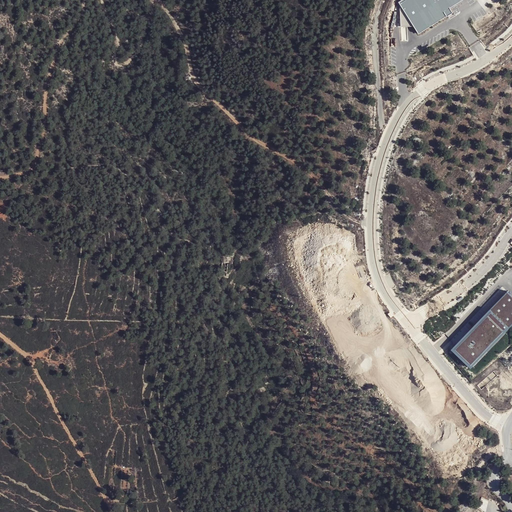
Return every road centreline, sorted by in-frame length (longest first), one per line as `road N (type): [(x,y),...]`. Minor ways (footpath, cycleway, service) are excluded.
road 1 (unclassified): [(408,324),(384,292),(372,253),(373,191),(386,139),(422,89),(511,38)]
road 2 (track): [(161,0),(184,31),(201,84),(256,137),(306,166),(356,220),(370,222)]
road 3 (track): [(0,174),(20,173),(41,150),(62,42),(86,0)]
road 4 (track): [(101,0),(121,60),(135,54),(151,8),(169,10)]
road 5 (unclassified): [(508,426),(485,415),(408,324)]
road 6 (unclassified): [(408,324),(474,277),(511,230)]
